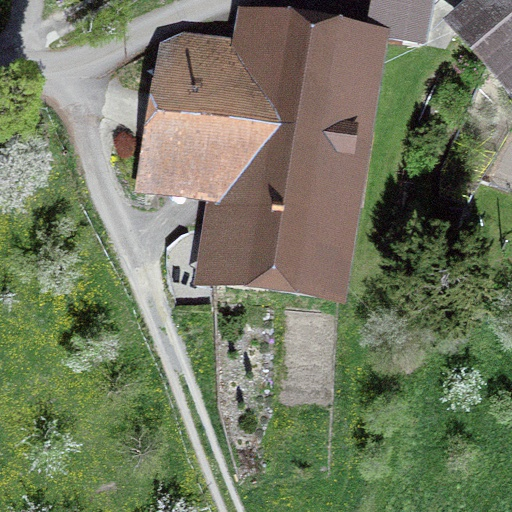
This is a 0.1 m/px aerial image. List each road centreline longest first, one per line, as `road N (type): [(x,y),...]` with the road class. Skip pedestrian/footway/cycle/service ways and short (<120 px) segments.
road 1 (track): [(223,511),(91,199),(64,82)]
road 2 (unclassified): [(0,80),(64,82),(247,0)]
